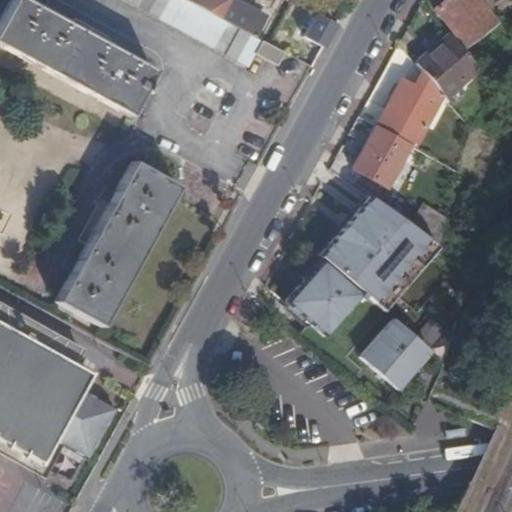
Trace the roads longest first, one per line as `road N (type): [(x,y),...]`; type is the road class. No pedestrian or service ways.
road 1 (secondary): [(191,338),(377,0)]
road 2 (secondary): [(394,479),(247,495)]
road 3 (unknown): [(220,151),(150,112),(183,53)]
road 4 (unknown): [(183,53),(241,90),(220,151)]
road 5 (secondary): [(191,338),(156,393),(141,447)]
